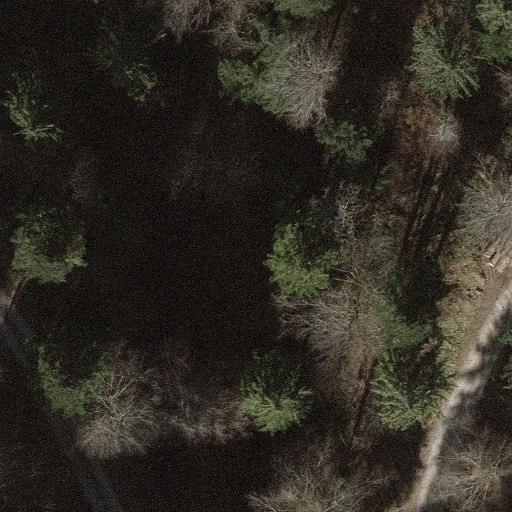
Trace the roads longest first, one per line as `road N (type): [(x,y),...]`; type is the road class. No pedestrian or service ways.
road 1 (track): [(0,302),(25,331),(110,511)]
road 2 (track): [(433,511),(476,402),(511,339)]
